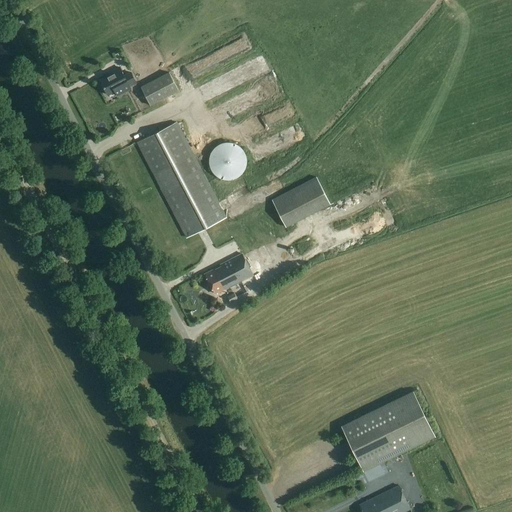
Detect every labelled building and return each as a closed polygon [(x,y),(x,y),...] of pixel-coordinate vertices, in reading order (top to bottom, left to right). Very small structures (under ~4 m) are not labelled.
[(241,31),(214,44),(217,49),(196,60),(199,65),(212,59),(214,62),(248,45),(241,31)] [(250,59),(250,66),(257,66),(257,68),(262,68),(262,59),(250,59)] [(122,76),(118,67),(107,72),(109,76),(99,81),(105,92),(124,82),(126,85),(133,81),(129,72),(122,76)] [(151,106),(179,91),(169,73),(141,87),(151,106)] [(194,131),(211,124),(204,106),(186,113),(194,131)] [(193,154),(177,123),(138,143),(154,174),(187,238),(226,218),(193,154)] [(227,181),(229,181),(230,181),(232,180),(234,180),(235,179),(237,178),(238,178),(240,177),(241,176),(242,174),(243,173),(244,172),(245,170),(245,169),(246,167),(246,165),(247,164),(247,162),(247,160),(246,159),(246,157),(245,155),(245,154),(244,152),(243,151),(242,149),(241,148),(240,147),(238,146),(237,145),(235,145),(234,144),(232,144),(230,143),(229,143),(227,143),(225,143),(224,144),(222,144),(220,145),(219,145),(217,146),(216,147),(215,148),(214,149),(213,151),(212,152),(211,154),(210,155),(210,157),(209,159),(209,160),(209,162),(209,164),(209,165),(210,167),(210,169),(211,170),(212,172),(213,173),(214,174),(215,176),(216,177),(217,178),(219,178),(220,179),(222,180),(224,180),(225,181),(227,181)] [(286,228),(330,205),(316,177),(272,200),(286,228)] [(331,188),(325,190),(328,197),(334,195),(331,188)] [(249,251),(263,248),(276,239),(277,239),(283,235),(281,229),(278,224),(270,226),(269,221),(274,217),(265,203),(259,205),(244,214),(238,216),(233,219),(234,222),(238,228),(239,232),(243,238),(244,244),(249,251)] [(214,293),(219,290),(224,287),(225,288),(252,274),(242,254),(223,264),(221,265),(222,267),(205,275),(214,293)] [(230,303),(238,299),(235,293),(227,297),(230,303)] [(363,473),(436,438),(413,392),(341,427),(363,473)] [(360,505),(363,511),(403,511),(412,508),(401,485),(360,505)]
